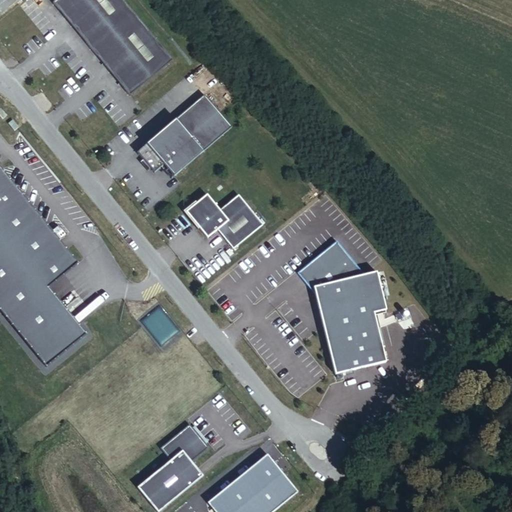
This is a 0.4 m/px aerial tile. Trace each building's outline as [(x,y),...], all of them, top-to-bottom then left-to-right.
[(122,0),(49,0),(126,93),(170,58),(122,0)] [(62,58),(71,51),(64,42),(55,49),(62,58)] [(201,91),(133,147),(150,168),(160,160),(169,171),(228,123),(201,91)] [(12,120),(8,124),(14,131),(18,128),(12,120)] [(0,315),(46,372),(87,339),(49,292),(79,268),(0,170),(0,315)] [(202,189),(181,207),(204,234),(214,226),(230,246),(260,221),(234,190),(216,206),(202,189)] [(334,238),(294,271),(304,283),(308,280),(312,292),(332,372),(383,359),(371,310),(383,307),(374,269),(361,272),(334,238)] [(161,347),(180,334),(161,306),(141,319),(161,347)] [(213,448),(193,424),(164,448),(174,461),(141,488),(161,511),(163,511),(207,476),(195,462),(213,448)] [(276,511),(302,491),(271,454),(212,503),(219,511),(276,511)]
